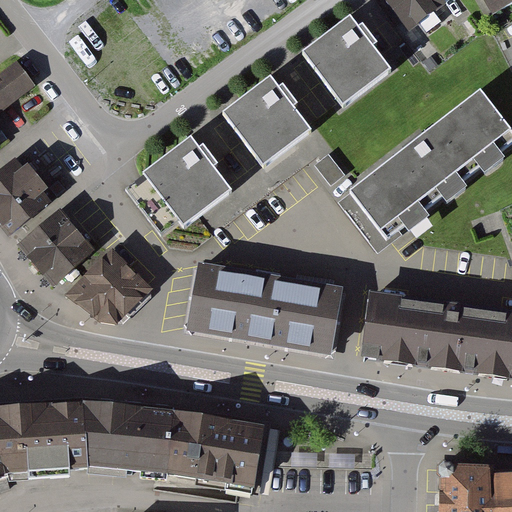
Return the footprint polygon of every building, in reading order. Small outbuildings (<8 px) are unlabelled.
[(436,23),(419,0),(378,0),(371,6),(403,48),(436,23)] [(511,9),(511,0),(480,0),(493,21),(511,9)] [(351,23),(304,58),(345,113),(392,78),(351,23)] [(425,75),(415,63),(406,70),(416,82),(425,75)] [(0,114),(33,93),(16,67),(0,77),(0,114)] [(270,84),(225,119),(266,173),(311,139),(270,84)] [(510,160),(467,106),(340,206),(383,260),(510,160)] [(35,145),(0,173),(0,231),(10,244),(71,192),(35,145)] [(191,145),(128,192),(164,239),(176,230),(184,240),(234,203),(191,145)] [(346,179),(330,159),(318,169),(333,189),(346,179)] [(89,254),(60,219),(19,253),(48,288),(89,254)] [(113,259),(68,301),(93,324),(123,329),(151,301),(113,259)] [(338,297),(199,273),(197,286),(189,337),(327,360),(338,297)] [(511,382),(511,317),(375,297),(366,360),(511,382)] [(246,490),(258,431),(78,406),(0,411),(0,475),(80,470),(190,481),(246,490)] [(489,511),(488,475),(432,472),(431,511),(489,511)] [(511,511),(511,473),(488,475),(489,511),(511,511)]
